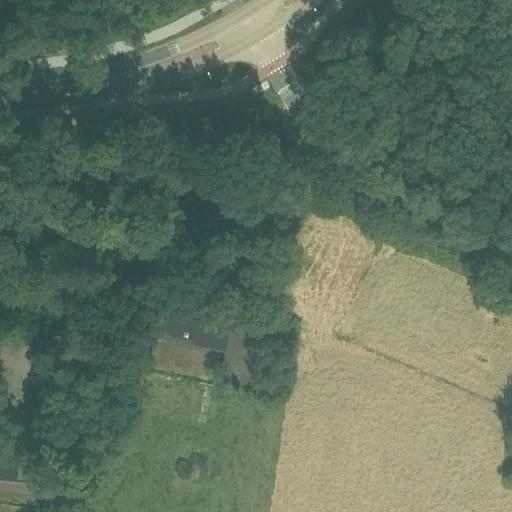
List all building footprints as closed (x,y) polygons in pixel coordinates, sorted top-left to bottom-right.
[(304,193),(285,183),(279,195),(298,205),(304,193)] [(219,278),(227,258),(207,251),(199,271),(219,278)] [(232,317),(150,300),(144,329),(225,346),(226,346),(231,323),(232,317)] [(257,328),(231,323),(226,346),(225,346),(219,378),(253,386),(260,352),(253,351),(257,328)] [(43,468),(1,464),(0,470),(0,488),(42,493),(43,468)]
